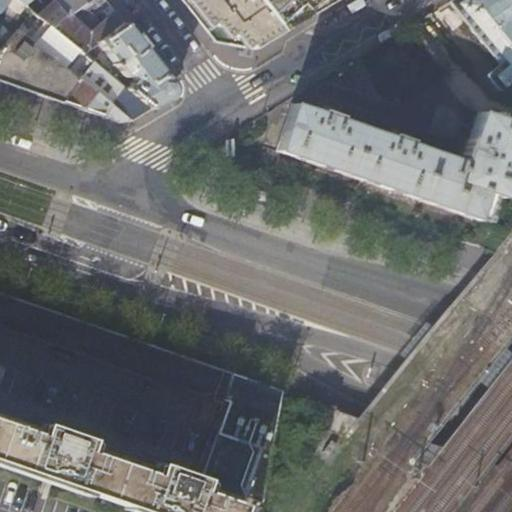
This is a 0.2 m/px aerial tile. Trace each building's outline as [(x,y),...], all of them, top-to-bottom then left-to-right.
[(22,5),(16,0),(0,0),(0,17),(129,121),(141,114),(150,109),(126,89),(103,70),(82,53),(50,27),(36,16),(22,5)] [(102,0),(89,0),(71,13),(50,27),(82,53),(93,46),(97,43),(125,25),(110,6),(104,12),(107,16),(89,32),(75,19),(102,0)] [(61,0),(67,7),(71,13),(89,0),(61,0)] [(182,0),(214,41),(255,48),(266,42),(283,31),(258,0),(182,0)] [(258,0),(283,31),(312,14),(335,0),(258,0)] [(486,75),(498,90),(511,79),(511,0),(451,0),(448,2),(499,64),(486,75)] [(50,27),(71,13),(67,7),(59,12),(51,2),(36,16),(50,27)] [(0,81),(24,90),(79,109),(116,122),(129,121),(0,17),(0,81)] [(155,62),(125,25),(97,43),(124,79),(124,80),(125,81),(126,81),(128,81),(129,81),(130,80),(132,83),(126,89),(150,109),(168,98),(171,83),(155,62)] [(100,55),(93,46),(82,53),(103,70),(106,66),(97,58),(100,55)] [(275,151),(479,222),(488,195),(501,200),(511,167),(511,126),(479,115),(470,141),(467,140),(464,147),(461,157),(464,158),(462,164),(407,144),(409,137),(401,135),(392,131),(390,138),(336,119),(339,112),(329,109),(322,106),(319,113),(292,104),(275,151)] [(0,293),(0,325),(221,401),(222,402),(222,401),(232,373),(0,293)] [(245,414),(255,381),(232,373),(222,401),(228,403),(218,433),(232,438),(240,413),(245,414)] [(218,433),(202,479),(198,490),(231,501),(233,496),(242,499),(260,447),(260,448),(271,451),(281,390),(255,381),(245,414),(240,413),(232,438),(218,433)] [(198,490),(202,479),(155,463),(152,474),(84,450),(87,439),(41,423),(37,434),(0,421),(0,457),(157,511),(237,511),(242,499),(233,496),(231,501),(198,490)] [(262,508),(271,451),(260,448),(261,449),(242,501),(262,508)]
